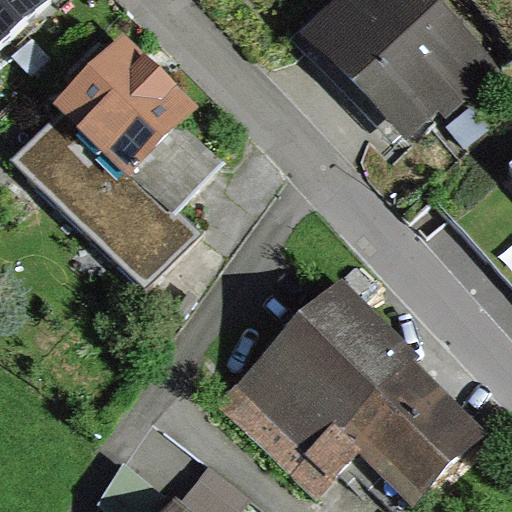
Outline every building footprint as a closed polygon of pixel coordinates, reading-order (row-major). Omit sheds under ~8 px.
[(0,0),(0,51),(55,0),(0,0)] [(504,71),(433,0),(341,0),(300,41),(408,150),(439,120),(446,128),(504,71)] [(125,36),(54,107),(63,115),(16,162),(147,292),(199,240),(178,219),(229,167),(188,126),(202,113),(125,36)] [(420,360),(341,281),(215,406),(312,503),(360,455),(417,511),(490,437),(416,364),(420,360)] [(177,508),(127,466),(101,508),(105,511),(251,511),(256,506),(210,468),(177,508)]
